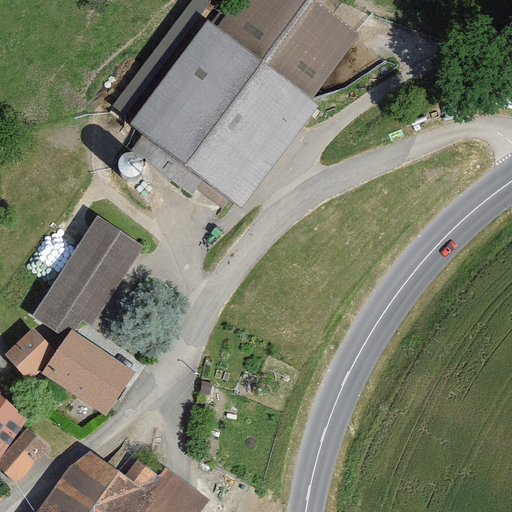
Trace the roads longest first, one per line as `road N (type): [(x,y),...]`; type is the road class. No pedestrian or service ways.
road 1 (residential): [(511,137),(498,130),(388,151),(282,212),(146,401),(75,445),(9,511)]
road 2 (secondary): [(511,179),(394,293),(340,381),(303,511)]
road 3 (track): [(282,212),(363,101),(511,32)]
